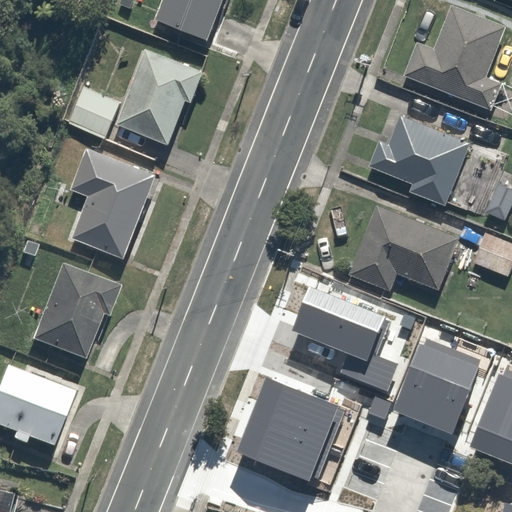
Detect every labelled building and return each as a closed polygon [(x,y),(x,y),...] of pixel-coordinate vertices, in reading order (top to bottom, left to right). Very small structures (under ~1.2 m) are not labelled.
[(223,0),(163,0),(156,18),(207,39),(223,0)] [(417,40),(403,78),(492,112),(502,86),(486,80),(506,25),(455,6),(439,48),(417,40)] [(207,71),(149,49),(119,125),(177,148),(207,71)] [(123,99),(84,82),(68,121),(107,138),(123,99)] [(474,143),(403,115),(400,123),(392,144),(382,140),(372,165),(418,182),(414,193),(449,207),(474,143)] [(128,257),(157,176),(83,149),(70,187),(91,195),(76,238),(128,257)] [(462,236),(380,204),(353,274),(393,289),(400,269),(443,285),(462,236)] [(511,270),(511,241),(486,230),(472,261),(509,277),(511,270)] [(119,287),(63,265),(34,340),(91,361),(119,287)] [(393,321),(342,299),(316,360),(383,388),(402,345),(386,338),(393,321)] [(81,395),(11,365),(0,390),(0,426),(57,451),(81,395)] [(359,426),(302,403),(275,466),(332,490),(359,426)] [(463,453),(394,424),(384,450),(452,478),(463,453)] [(10,511),(16,490),(0,485),(0,511),(10,511)]
